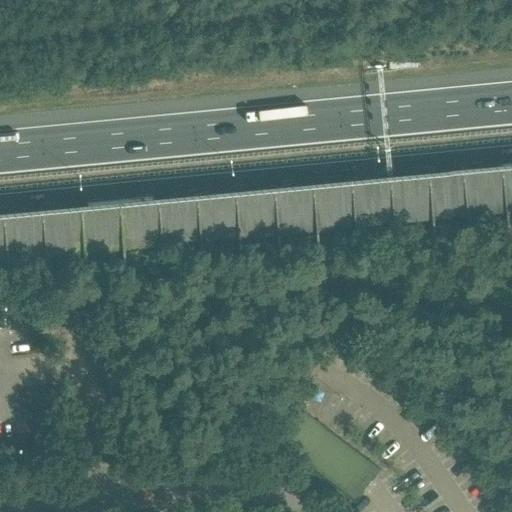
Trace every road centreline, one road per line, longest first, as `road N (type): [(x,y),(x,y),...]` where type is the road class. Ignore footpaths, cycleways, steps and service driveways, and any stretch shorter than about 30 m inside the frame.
road 1 (motorway): [(511,103),(0,152)]
road 2 (motorway): [(0,220),(511,171)]
road 3 (residential): [(290,511),(275,491),(255,485),(6,511)]
